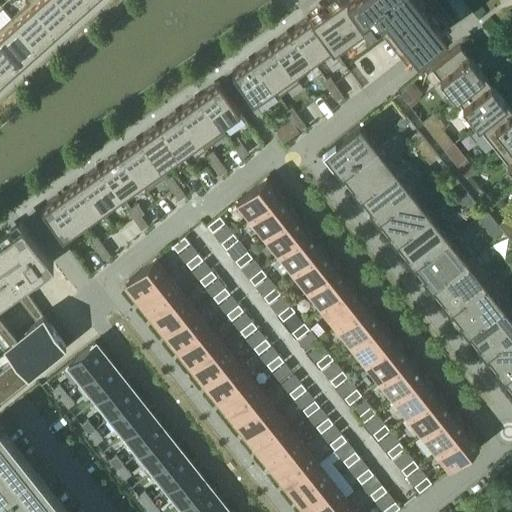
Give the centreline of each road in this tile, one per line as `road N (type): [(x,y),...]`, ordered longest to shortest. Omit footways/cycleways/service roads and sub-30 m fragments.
road 1 (residential): [(270,157),(501,446)]
road 2 (residential): [(511,412),(304,152)]
road 3 (residential): [(248,511),(83,300),(106,285)]
road 4 (residential): [(106,285),(284,511)]
road 5 (residential): [(304,152),(468,25),(511,79)]
road 6 (residential): [(270,157),(106,285)]
